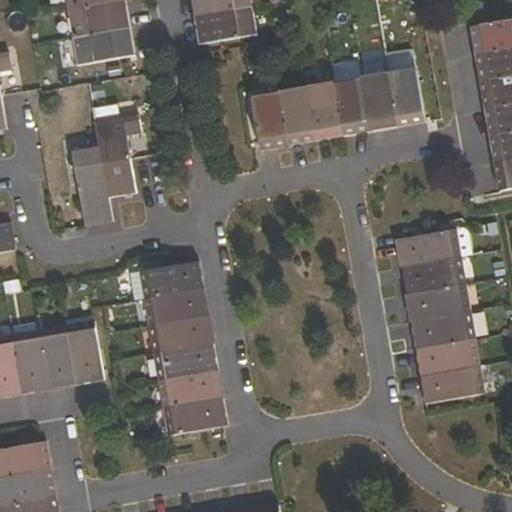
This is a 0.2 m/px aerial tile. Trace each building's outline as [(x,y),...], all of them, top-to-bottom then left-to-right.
[(67,0),(69,13),(123,3),(128,2),(127,0),(67,0)] [(197,3),(200,17),(253,8),(251,0),(192,0),(193,4),(197,3)] [(74,36),(74,40),(128,30),(133,29),(130,16),(126,16),(123,3),(69,13),(74,36)] [(202,32),(204,45),(258,36),(253,8),(200,17),(196,18),(198,32),(202,32)] [(74,36),(69,13),(60,14),(64,37),(74,36)] [(471,28),(483,54),(511,48),(511,21),(476,27),(471,28)] [(132,58),(138,57),(135,43),(130,44),(128,30),(74,40),(79,67),(132,58)] [(475,55),(487,80),(511,76),(511,48),(483,54),(475,55)] [(11,54),(0,55),(0,133),(9,132),(5,107),(0,108),(0,106),(0,99),(3,99),(0,78),(0,74),(14,72),(11,54)] [(419,71),(391,76),(399,120),(400,127),(426,116),(419,71)] [(391,76),(364,81),(372,125),(373,132),(399,120),(391,76)] [(511,76),(487,80),(480,82),(492,109),(511,105),(511,76)] [(364,81),(336,86),(344,130),(345,137),(372,125),(364,81)] [(336,86),(308,90),(316,135),(317,142),(344,130),(336,86)] [(308,90),(281,95),(289,140),(290,147),(316,135),(308,90)] [(262,146),(263,152),(289,140),(281,95),(254,100),(262,146)] [(485,110),(497,137),(511,134),(511,105),(492,109),(485,110)] [(111,199),(138,194),(134,168),(130,169),(128,162),(133,161),(129,137),(143,135),(140,117),(98,124),(102,148),(111,199)] [(511,134),(497,137),(490,138),(501,163),(511,161),(511,134)] [(111,199),(102,148),(74,152),(87,227),(115,222),(113,207),(106,208),(105,200),(111,199)] [(511,189),(511,161),(501,163),(494,165),(506,191),(511,189)] [(0,225),(0,254),(18,252),(13,223),(0,225)] [(406,257),(407,267),(461,257),(456,230),(403,239),(399,240),(402,258),(406,257)] [(410,284),(412,294),(466,284),(461,257),(407,267),(403,268),(406,285),(410,284)] [(144,272),(148,300),(203,291),(206,290),(203,274),(200,275),(198,263),(144,272)] [(132,274),(137,302),(148,300),(144,272),(132,274)] [(470,313),(466,284),(412,294),(408,295),(411,313),(415,312),(416,323),(470,313)] [(148,300),(153,327),(207,318),(211,317),(208,299),(204,300),(203,291),(148,300)] [(419,339),(421,351),(475,341),(470,313),(416,323),(413,323),(416,340),(419,339)] [(153,327),(157,354),(212,346),(215,345),(212,326),(209,327),(207,318),(153,327)] [(96,323),(68,328),(78,382),(79,386),(97,383),(96,379),(106,378),(96,323)] [(68,328),(42,333),(51,387),(52,391),(70,388),(69,384),(78,382),(68,328)] [(42,333),(14,338),(24,392),(24,396),(42,393),(41,389),(51,387),(42,333)] [(14,338),(0,340),(0,400),(14,398),(13,393),(24,392),(14,338)] [(480,368),(475,341),(421,351),(418,351),(421,368),(424,368),(426,378),(480,368)] [(157,354),(162,382),(216,373),(220,373),(217,355),(213,355),(212,346),(157,354)] [(426,378),(422,378),(425,395),(428,395),(430,404),(485,395),(480,368),(426,378)] [(162,382),(167,410),(221,401),(225,400),(222,382),(218,382),(216,373),(162,382)] [(222,410),(221,401),(167,410),(171,437),(225,428),(230,427),(227,410),(222,410)] [(47,453),(45,444),(0,451),(0,478),(50,471),(55,470),(52,452),(47,453)] [(0,478),(0,507),(54,498),(59,497),(57,480),(52,481),(50,471),(0,478)] [(0,511),(61,511),(61,508),(56,509),(54,498),(0,507),(0,511)]
